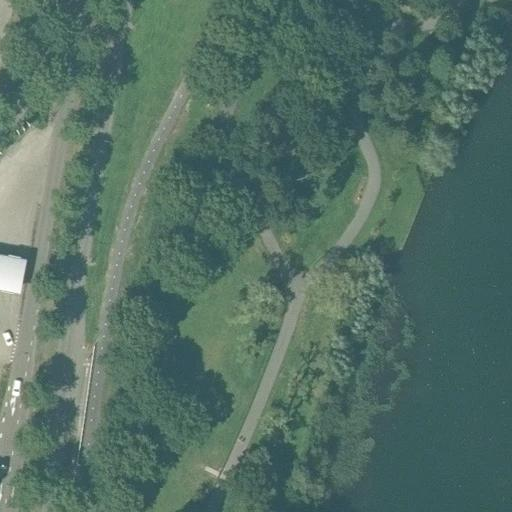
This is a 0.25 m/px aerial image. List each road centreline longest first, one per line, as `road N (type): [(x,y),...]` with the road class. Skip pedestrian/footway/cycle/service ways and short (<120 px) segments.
road 1 (secondary): [(86,0),(4,511)]
road 2 (secondary): [(49,511),(59,395),(125,0)]
